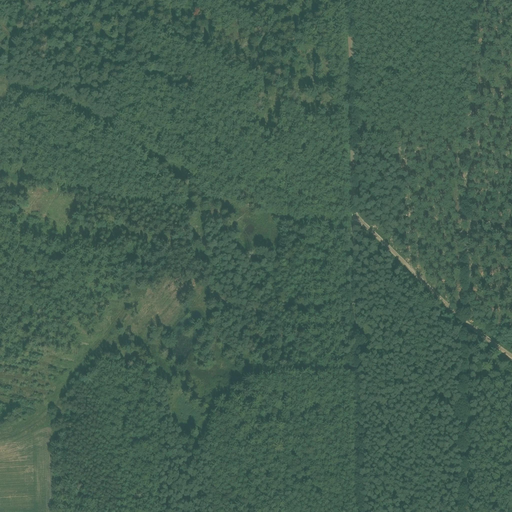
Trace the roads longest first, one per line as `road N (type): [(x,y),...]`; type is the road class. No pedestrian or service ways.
road 1 (track): [(355,336),(348,0)]
road 2 (track): [(511,350),(353,222)]
